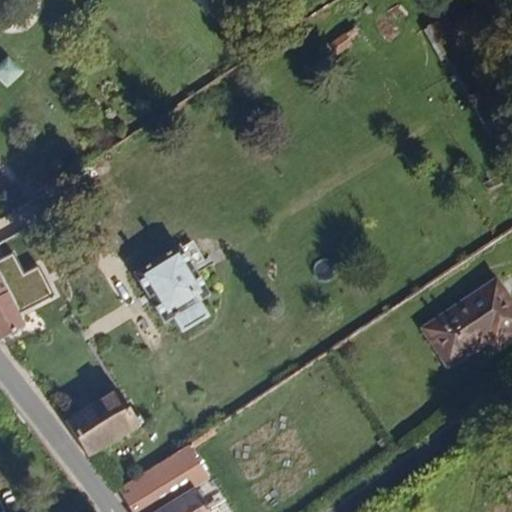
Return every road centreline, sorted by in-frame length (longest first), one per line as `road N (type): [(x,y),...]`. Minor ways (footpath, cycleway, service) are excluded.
road 1 (residential): [(511,399),(346,511)]
road 2 (tertiary): [(112,511),(0,366)]
